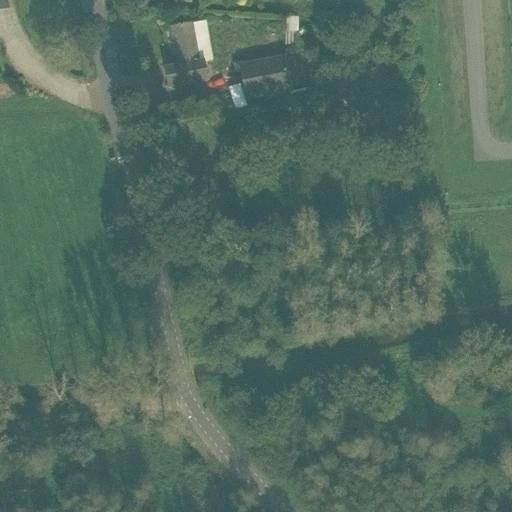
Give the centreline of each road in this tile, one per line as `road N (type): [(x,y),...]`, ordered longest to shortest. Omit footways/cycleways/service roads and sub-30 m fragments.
road 1 (unclassified): [(284,511),(185,397),(92,0)]
road 2 (track): [(185,397),(0,423)]
